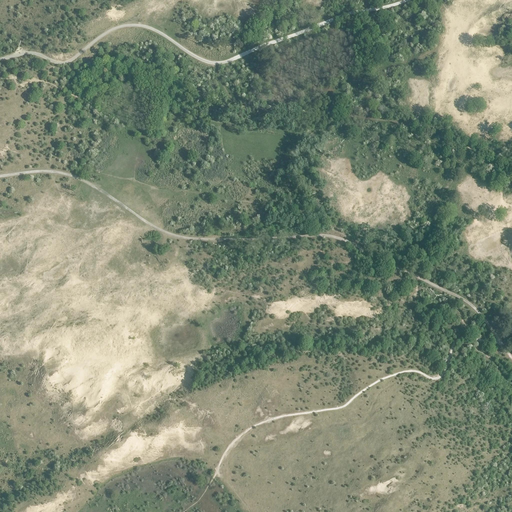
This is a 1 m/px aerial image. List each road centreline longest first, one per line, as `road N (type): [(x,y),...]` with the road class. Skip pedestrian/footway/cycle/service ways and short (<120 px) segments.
road 1 (unknown): [(0,172),(35,166),(101,173),(279,205),(383,254),(406,250),(458,164),(490,161)]
road 2 (track): [(499,336),(479,310),(341,240),(177,236),(73,177),(0,177)]
road 3 (track): [(231,100),(434,126),(511,175)]
